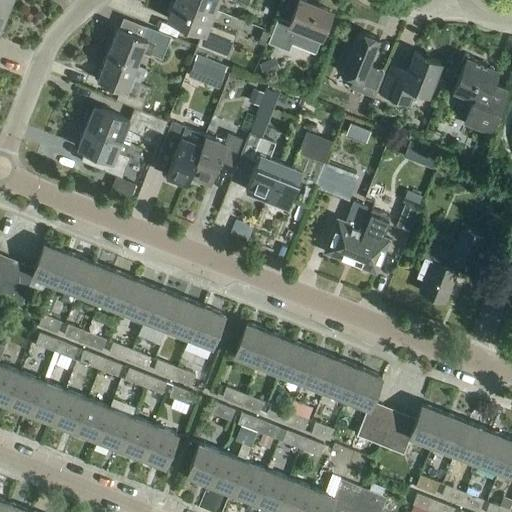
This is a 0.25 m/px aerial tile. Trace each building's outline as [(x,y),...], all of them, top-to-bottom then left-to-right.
[(0,0),(0,11),(6,13),(11,0),(0,0)] [(214,9),(189,0),(174,0),(167,19),(200,32),(195,45),(226,58),(235,34),(208,24),(214,9)] [(189,0),(214,9),(217,0),(236,0),(247,4),(248,0),(189,0)] [(267,42),(289,51),(292,44),(315,53),(332,11),(304,0),(297,0),(289,22),(277,18),(267,42)] [(117,27),(107,53),(137,65),(142,51),(162,59),(171,36),(145,26),(141,37),(117,27)] [(341,73),(353,78),(350,87),(374,97),(384,72),(382,68),(369,63),(379,38),(363,32),(356,35),(341,73)] [(381,93),(408,104),(414,89),(428,95),(440,62),(414,52),(407,71),(392,65),(381,93)] [(134,107),(141,110),(151,87),(131,79),(137,65),(107,53),(96,79),(120,88),(116,100),(134,107)] [(506,91),(491,85),(497,70),(472,60),(472,58),(465,54),(461,62),(464,63),(453,90),(474,98),(464,123),(490,133),(506,91)] [(260,64),(266,77),(281,70),(275,57),(260,64)] [(195,60),(188,77),(203,83),(210,66),(195,60)] [(250,98),(260,102),(264,92),(254,88),(250,98)] [(94,105),(86,126),(129,144),(134,133),(142,136),(146,127),(163,133),(168,120),(141,110),(134,107),(129,119),(94,105)] [(365,138),(369,128),(350,121),(346,131),(365,138)] [(186,183),(204,135),(172,122),(161,149),(174,154),(165,175),(171,178),(171,179),(171,181),(171,182),(172,184),(173,184),(174,185),(176,185),(177,185),(179,184),(180,183),(181,181),(186,183)] [(208,125),(204,135),(186,183),(186,184),(190,174),(210,182),(219,161),(232,166),(242,139),(228,133),(225,143),(206,135),(209,126),(208,125)] [(129,144),(86,126),(77,147),(85,150),(80,161),(122,177),(130,157),(125,155),(129,144)] [(245,190),(266,198),(281,162),(269,157),(275,142),(249,132),(240,156),(256,162),(245,190)] [(281,162),(266,198),(287,206),(298,178),(315,185),(331,143),(309,134),(301,153),(298,151),(292,166),(281,162)] [(434,167),(438,156),(427,151),(423,163),(434,167)] [(326,165),(317,188),(331,193),(340,171),(326,165)] [(454,176),(456,191),(472,188),(470,173),(454,176)] [(340,256),(351,260),(362,230),(358,229),(367,207),(353,201),(344,223),(338,221),(326,251),(329,252),(330,255),(337,258),(340,256)] [(396,226),(409,232),(418,210),(405,204),(396,226)] [(375,270),(387,240),(381,238),(389,216),(371,208),(362,230),(351,260),(361,264),(362,268),(369,270),(372,269),(375,270)] [(417,277),(424,280),(419,291),(445,301),(457,269),(448,266),(453,253),(474,262),(484,238),(462,229),(452,253),(430,243),(417,277)] [(55,285),(68,252),(53,246),(44,243),(34,268),(35,268),(32,275),(32,276),(55,285)] [(55,285),(78,293),(90,261),(91,261),(76,255),(75,255),(68,252),(55,285)] [(1,254),(0,256),(0,280),(3,282),(12,259),(1,254)] [(12,259),(3,282),(15,287),(24,263),(12,259)] [(78,293),(100,302),(113,270),(113,269),(98,263),(98,264),(90,261),(78,293)] [(24,263),(15,287),(26,291),(32,276),(32,275),(35,268),(34,268),(24,263)] [(122,311),(135,279),(135,278),(120,272),(120,273),(113,270),(100,302),(122,311)] [(122,311),(145,320),(157,287),(158,287),(142,281),(142,282),(135,279),(122,311)] [(3,282),(0,290),(0,293),(22,302),(26,291),(15,287),(3,282)] [(167,329),(180,296),(165,290),(157,287),(145,320),(167,329)] [(189,338),(202,305),(187,299),(180,296),(167,329),(189,338)] [(202,305),(189,338),(211,346),(222,319),(225,314),(209,308),(202,305)] [(38,325),(57,332),(61,321),(43,314),(38,325)] [(257,364),(270,332),(255,326),(246,323),(233,355),(257,364)] [(64,335),(83,343),(87,332),(69,324),(64,335)] [(35,343),(54,351),(58,340),(40,332),(35,343)] [(87,332),(83,343),(101,350),(106,339),(87,332)] [(279,373),(292,341),(293,341),(277,335),(270,332),(257,364),(279,373)] [(58,340),(54,351),(72,358),(77,347),(58,340)] [(302,382),(315,350),(315,349),(300,343),(300,344),(292,341),(279,373),(302,382)] [(109,353),(127,360),(132,349),(113,342),(109,353)] [(132,349),(127,360),(146,368),(150,356),(132,349)] [(80,361),(99,368),(103,357),(85,350),(80,361)] [(302,382),(324,391),(337,359),(337,358),(322,352),(322,353),(315,350),(302,382)] [(103,357),(99,368),(117,376),(121,364),(103,357)] [(154,371),(172,378),(176,367),(158,359),(154,371)] [(346,400),(359,367),(360,367),(345,361),(344,361),(337,359),(324,391),(346,400)] [(6,404),(7,405),(20,372),(0,363),(0,401),(6,404)] [(176,367),(172,378),(191,385),(195,374),(176,367)] [(346,400),(368,408),(371,401),(372,401),(379,381),(380,381),(382,376),(367,370),(359,367),(346,400)] [(125,379),(143,386),(148,375),(129,368),(125,379)] [(28,413),(29,413),(43,381),(20,372),(7,405),(21,410),(28,413)] [(148,375),(143,386),(162,393),(166,382),(148,375)] [(51,422),(52,422),(65,389),(43,381),(29,413),(43,419),(44,419),(51,421),(51,422)] [(169,396),(188,404),(192,392),(174,385),(169,396)] [(222,398),(240,405),(245,394),(226,387),(222,398)] [(73,431),(74,431),(87,398),(65,389),(52,422),(66,428),(66,427),(73,430),(73,431)] [(245,394),(240,405),(259,412),(263,401),(245,394)] [(95,439),(96,440),(109,407),(87,398),(74,431),(88,437),(88,436),(95,439)] [(368,408),(361,424),(373,428),(382,405),(372,401),(371,401),(368,408)] [(211,413),(230,420),(234,409),(216,402),(211,413)] [(266,415),(285,423),(289,412),(271,404),(266,415)] [(433,445),(446,413),(431,407),(422,404),(416,419),(409,436),(410,437),(433,445)] [(382,405),(373,428),(385,433),(394,410),(382,405)] [(118,448),(119,449),(132,416),(109,407),(96,440),(110,445),(111,445),(118,448)] [(394,410),(385,433),(396,438),(405,414),(394,410)] [(238,423),(256,431),(260,420),(242,412),(238,423)] [(289,412),(285,423),(304,430),(308,419),(289,412)] [(455,454),(468,422),(453,416),(446,413),(433,445),(455,454)] [(405,414),(396,438),(408,442),(410,437),(409,436),(416,419),(405,414)] [(140,457),(141,458),(154,425),(132,416),(119,449),(133,454),(140,457)] [(260,420),(256,431),(275,438),(279,427),(260,420)] [(311,433),(330,440),(334,429),(316,422),(311,433)] [(455,454),(477,463),(490,431),(490,430),(475,424),(475,425),(468,422),(455,454)] [(361,424),(357,435),(380,444),(385,433),(373,428),(361,424)] [(154,425),(141,458),(155,463),(164,466),(177,434),(154,425)] [(282,441),(301,448),(305,437),(287,430),(282,441)] [(500,472),(511,441),(511,438),(498,433),(497,434),(490,431),(477,463),(500,472)] [(385,433),(380,444),(403,453),(408,442),(396,438),(385,433)] [(305,437),(301,448),(319,456),(324,444),(305,437)] [(511,441),(500,472),(511,476),(511,441)] [(208,484),(209,485),(222,452),(199,443),(188,470),(186,475),(201,481),(208,484)] [(230,493),(231,493),(245,461),(222,452),(209,485),(223,490),(231,493),(230,493)] [(253,502),(254,502),(267,469),(245,461),(231,493),(245,499),(246,498),(253,501),(253,502)] [(275,511),(276,511),(289,478),(267,469),(254,502),(268,508),(268,507),(275,510),(275,511)] [(333,496),(335,490),(340,479),(341,477),(332,473),(325,492),(333,496)] [(420,475),(416,486),(434,493),(439,482),(420,475)] [(301,511),(311,487),(289,478),(276,511),(278,511),(301,511)] [(340,479),(335,490),(347,495),(359,499),(363,488),(340,479)] [(442,496),(460,504),(465,493),(446,485),(442,496)] [(327,511),(334,496),(333,496),(311,487),(301,511),(327,511)] [(363,488),(359,499),(370,504),(382,508),(386,497),(363,488)] [(334,496),(327,511),(340,511),(347,495),(335,490),(333,496),(334,496)] [(413,504),(431,511),(436,501),(417,493),(413,504)] [(465,493),(460,504),(479,511),(483,500),(465,493)] [(347,495),(340,511),(353,511),(359,499),(347,495)] [(359,499),(353,511),(366,511),(370,504),(359,499)] [(436,501),(431,511),(432,511),(452,511),(454,508),(436,501)] [(29,511),(30,511),(30,510),(15,504),(15,505),(7,502),(3,511),(29,511)] [(487,511),(508,511),(509,510),(491,503),(487,511)]
